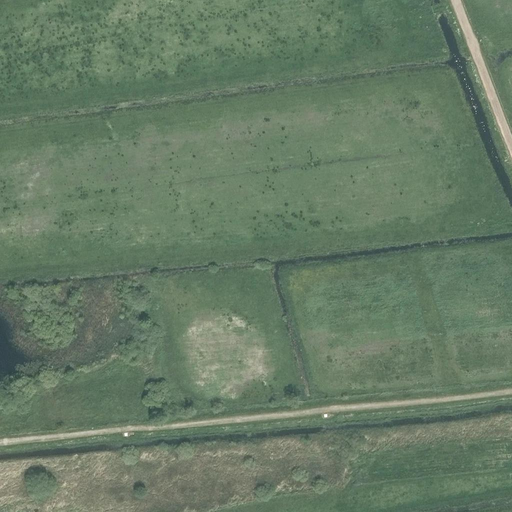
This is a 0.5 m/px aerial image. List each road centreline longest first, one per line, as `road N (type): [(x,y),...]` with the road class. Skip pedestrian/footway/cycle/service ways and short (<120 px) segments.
road 1 (track): [(0,442),(511,391)]
road 2 (track): [(511,144),(455,0)]
